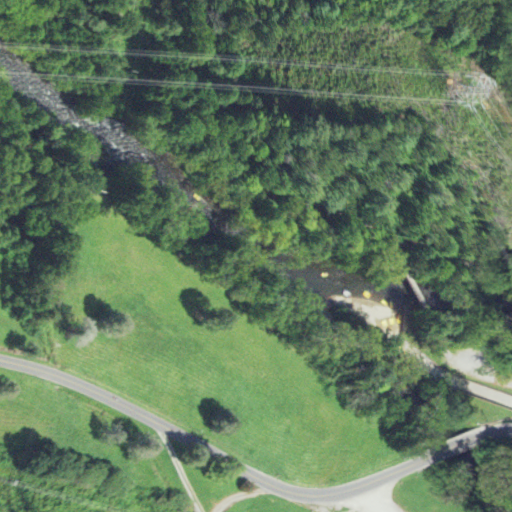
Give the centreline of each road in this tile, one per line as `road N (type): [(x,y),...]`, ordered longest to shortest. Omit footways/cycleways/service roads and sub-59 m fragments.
road 1 (tertiary): [(0,359),(85,387),(278,489)]
road 2 (tertiary): [(278,489),(326,496),(424,461)]
road 3 (track): [(387,242),(511,268)]
